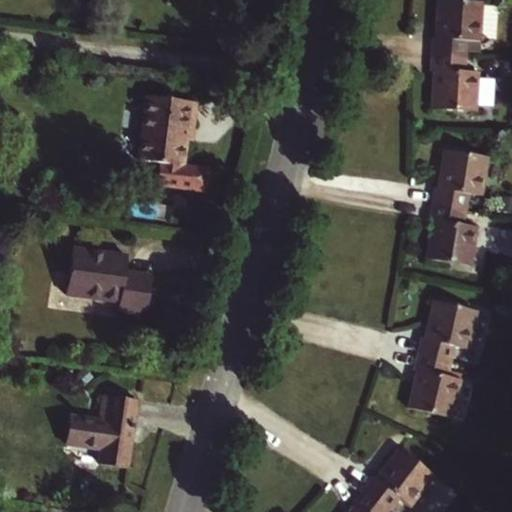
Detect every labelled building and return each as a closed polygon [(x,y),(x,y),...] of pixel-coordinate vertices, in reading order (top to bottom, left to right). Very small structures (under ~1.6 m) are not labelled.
[(445,0),(437,0),(435,37),(433,37),(432,54),(465,56),(466,41),(478,41),(478,38),(494,40),(496,5),(481,4),(481,2),(445,0)] [(464,71),(465,56),(432,54),(431,71),(434,71),(432,108),(475,111),(477,71),(464,71)] [(196,102),(147,96),(139,159),(183,165),(186,141),(188,128),(192,129),(196,102)] [(434,187),(431,205),(465,211),(467,195),(479,197),(485,157),(443,150),(437,187),(434,187)] [(432,221),(425,259),(468,265),(474,226),(462,224),(465,211),(431,205),(429,220),(432,221)] [(126,256),(72,249),(66,294),(117,301),(116,309),(145,313),(150,275),(125,272),(126,256)] [(475,311),(431,302),(423,338),(421,338),(417,355),(450,362),(453,348),(465,351),(475,311)] [(450,418),(459,379),(446,377),(450,362),(417,355),(413,371),(415,371),(407,408),(450,418)] [(101,395),(98,419),(105,420),(108,396),(101,395)] [(98,419),(69,415),(66,444),(101,449),(100,463),(127,467),(131,439),(136,399),(108,396),(105,420),(98,419)] [(374,478),(364,491),(390,511),(399,500),(409,508),(434,476),(400,450),(376,480),(374,478)] [(355,507),(351,511),(389,511),(390,511),(364,491),(353,506),(355,507)]
